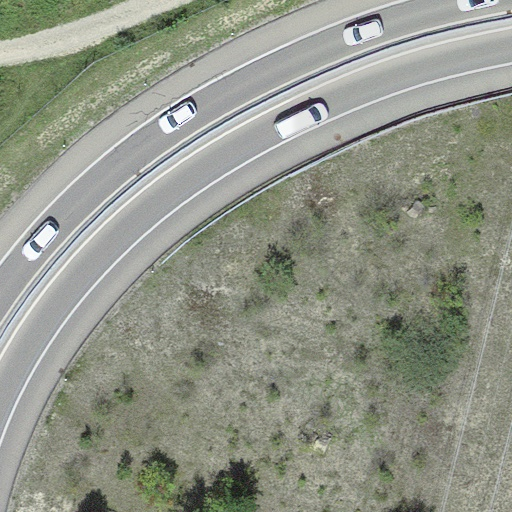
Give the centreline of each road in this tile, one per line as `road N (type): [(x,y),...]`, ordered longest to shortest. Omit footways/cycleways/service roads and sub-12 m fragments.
road 1 (motorway): [(0,417),(68,302),(175,197),(311,116),(419,74),(511,50)]
road 2 (motorway): [(467,0),(335,41),(192,111),(74,204),(0,292)]
road 3 (track): [(0,40),(153,0)]
